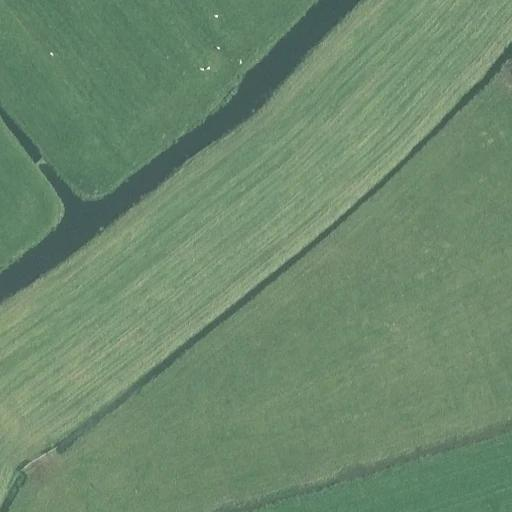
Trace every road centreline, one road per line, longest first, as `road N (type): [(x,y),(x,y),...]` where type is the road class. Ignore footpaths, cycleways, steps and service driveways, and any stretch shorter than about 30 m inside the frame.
road 1 (track): [(467,0),(355,113),(0,395)]
road 2 (track): [(0,320),(337,76),(401,0)]
road 3 (track): [(382,511),(511,470)]
road 4 (track): [(0,409),(70,511)]
